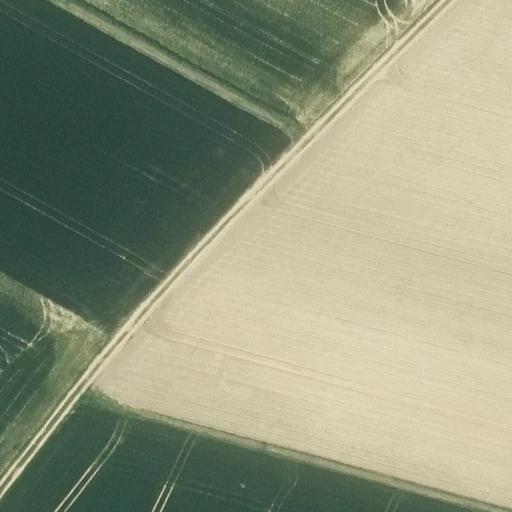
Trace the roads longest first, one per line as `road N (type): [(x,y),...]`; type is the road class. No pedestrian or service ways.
road 1 (track): [(447,0),(141,313),(0,490)]
road 2 (track): [(496,511),(73,394)]
road 3 (track): [(304,142),(52,0)]
